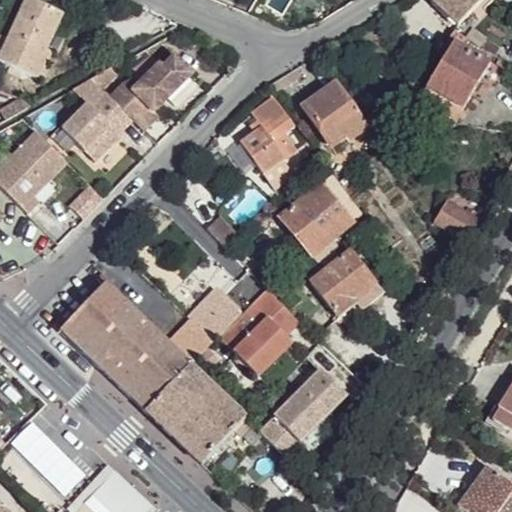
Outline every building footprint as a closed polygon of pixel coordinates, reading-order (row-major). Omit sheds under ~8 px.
[(436,0),(431,6),(456,28),(484,0),(436,0)] [(42,51),(48,53),(63,17),(26,1),(7,42),(0,38),(0,63),(30,77),(42,51)] [(467,41),(453,33),(439,57),(445,60),(428,90),(465,111),(490,65),(462,49),(467,41)] [(42,51),(30,77),(40,83),(53,55),(48,53),(42,51)] [(132,119),(146,132),(161,117),(157,113),(194,73),(176,56),(165,68),(160,64),(140,84),(135,79),(122,83),(110,98),(132,119)] [(113,69),(92,81),(102,90),(116,73),(113,69)] [(298,70),(283,80),(287,86),(302,77),(298,70)] [(283,80),(271,87),(276,93),(287,86),(283,80)] [(371,129),(339,85),(306,110),(332,149),(347,138),(351,142),(371,129)] [(457,127),(465,111),(428,90),(419,106),(457,127)] [(79,111),(116,146),(123,139),(117,135),(132,119),(110,98),(105,94),(92,109),(86,103),(79,111)] [(296,127),(274,99),(253,115),(258,121),(252,127),(256,133),(242,143),(265,175),(297,150),(286,134),(296,127)] [(17,105),(22,114),(30,109),(22,102),(17,105)] [(2,113),(7,123),(22,114),(17,105),(2,113)] [(97,164),(116,146),(79,111),(61,130),(97,164)] [(40,136),(0,176),(0,185),(31,217),(44,205),(38,199),(72,166),(40,136)] [(285,159),(265,175),(278,190),(297,175),(285,159)] [(363,231),(371,225),(334,178),(283,219),(321,267),(343,249),(337,241),(357,224),(363,231)] [(95,187),(75,207),(89,219),(108,200),(95,187)] [(466,243),(480,220),(449,201),(436,224),(466,243)] [(232,232),(217,217),(211,224),(226,238),(232,232)] [(343,249),(321,267),(307,279),(340,321),(356,307),(354,304),(376,286),(351,254),(348,256),(343,249)] [(62,330),(147,412),(190,367),(194,362),(202,354),(209,346),(213,342),(200,329),(191,321),(166,344),(107,287),(112,282),(104,273),(97,281),(105,288),(62,330)] [(383,294),(376,286),(354,304),(356,307),(362,313),(383,294)] [(290,314),(268,291),(253,305),(229,327),(218,337),(232,352),(255,377),(290,346),(275,329),(290,314)] [(213,342),(229,327),(217,314),(200,329),(213,342)] [(275,329),(285,339),(299,324),(290,314),(275,329)] [(147,412),(204,464),(235,430),(242,437),(252,427),(245,419),(190,367),(147,412)] [(321,375),(262,436),(294,468),(308,453),(301,446),(347,400),(321,375)] [(511,388),(499,410),(504,413),(496,424),(511,434),(511,388)] [(504,413),(499,410),(496,408),(486,423),(493,428),(496,424),(504,413)] [(458,510),(461,511),(511,511),(511,487),(488,469),(458,510)] [(119,472),(86,508),(90,511),(153,511),(157,508),(119,472)]
